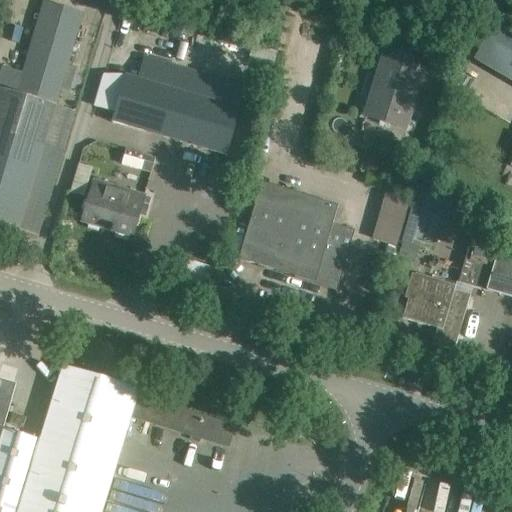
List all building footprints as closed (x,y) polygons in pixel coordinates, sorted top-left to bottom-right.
[(0,73),(0,224),(38,236),(76,113),(56,107),(83,15),(42,2),(21,74),(2,68),(0,73)] [(487,64),(511,78),(511,29),(509,27),(487,64)] [(252,45),(248,60),(273,67),(277,53),(252,45)] [(425,70),(382,55),(362,118),(405,132),(425,70)] [(139,79),(126,76),(112,122),(226,156),(247,85),(145,56),(139,79)] [(126,150),(122,166),(151,175),(155,159),(126,150)] [(114,186),(95,181),(88,205),(81,203),(75,221),(101,229),(102,225),(112,228),(111,233),(113,234),(114,233),(132,238),(145,195),(114,186)] [(281,189),(262,183),(239,260),(297,277),(298,272),(335,283),(345,251),(349,252),(355,231),(333,224),(339,207),(312,198),(281,189)] [(141,209),(148,211),(152,199),(145,197),(141,209)] [(511,257),(500,248),(471,240),(458,283),(511,298),(511,257)] [(417,263),(422,249),(404,243),(400,257),(417,263)] [(164,274),(209,288),(215,268),(170,254),(164,274)] [(389,289),(383,308),(395,312),(402,289),(405,276),(393,273),(389,289)] [(455,285),(415,276),(408,299),(403,319),(437,329),(433,345),(454,351),(470,296),(453,292),(455,285)] [(0,511),(102,511),(131,417),(229,448),(236,427),(138,397),(140,391),(63,367),(41,441),(19,434),(0,498),(0,511)] [(0,498),(19,434),(3,430),(16,385),(0,380),(0,498)] [(26,419),(13,414),(10,424),(23,428),(26,419)]
